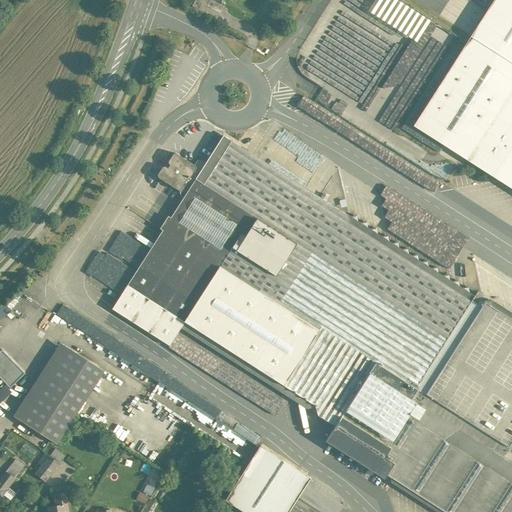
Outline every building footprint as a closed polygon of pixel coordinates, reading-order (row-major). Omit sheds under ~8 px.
[(413,41),(426,17),(396,0),(329,0),(302,48),(304,49),(302,52),(315,59),(318,52),(324,56),(326,52),(330,55),(339,39),(334,36),(339,28),(370,46),(382,24),(413,41)] [(511,0),(493,0),(413,126),(511,189),(511,0)] [(322,96),(319,103),(337,111),(343,99),(322,88),(319,95),(322,96)] [(358,222),(350,224),(349,216),(223,135),(206,163),(201,160),(197,161),(195,165),(195,166),(196,168),(195,170),(200,173),(196,179),(252,216),(296,244),(276,276),(236,250),(232,247),(220,266),(259,291),(260,289),(320,327),(375,363),(416,388),(474,296),(470,293),(462,295),(460,287),(452,289),(450,281),(442,282),(440,281),(439,273),(431,275),(429,267),(421,269),(419,261),(411,262),(409,254),(401,256),(399,248),(391,250),(390,242),(382,244),(380,243),(378,235),(370,236),(368,228),(360,230),(358,222)] [(195,165),(176,153),(173,154),(168,161),(168,162),(169,164),(170,165),(168,168),(165,166),(162,167),(157,175),(158,177),(178,190),(179,189),(181,196),(183,198),(195,179),(196,179),(200,173),(195,170),(196,168),(195,166),(195,165)] [(196,179),(195,179),(183,198),(162,230),(220,267),(220,266),(232,247),(252,216),(196,179)] [(446,254),(461,230),(385,182),(379,192),(386,196),(381,203),(388,208),(384,214),(394,220),(388,230),(417,249),(423,239),(446,254)] [(296,244),(252,216),(232,247),(236,250),(276,276),(296,244)] [(116,223),(83,271),(119,295),(154,243),(126,224),(123,227),(116,223)] [(220,267),(162,230),(138,269),(195,305),(220,267)] [(320,327),(260,289),(259,291),(220,266),(220,267),(195,305),(181,327),(186,331),(195,329),(197,338),(206,336),(208,345),(217,343),(219,352),(228,350),(231,359),(239,358),(241,366),(250,364),(252,373),(261,371),(263,380),(271,378),(273,387),(283,385),(283,386),(320,327)] [(195,305),(138,269),(112,309),(169,345),(181,327),(195,305)] [(511,314),(505,316),(505,314),(503,315),(502,307),(494,309),(492,301),(484,302),(482,294),(477,291),(474,296),(416,388),(511,450),(511,314)] [(69,321),(75,312),(65,304),(58,313),(69,321)] [(11,311),(1,305),(0,305),(0,314),(2,318),(11,311)] [(375,363),(320,327),(283,386),(285,394),(294,393),(296,401),(304,399),(306,408),(315,406),(317,415),(334,426),(335,426),(375,363)] [(61,343),(15,416),(59,443),(105,370),(61,343)] [(1,350),(0,351),(0,377),(0,378),(10,388),(25,374),(1,350)] [(416,388),(375,363),(335,426),(334,426),(325,441),(384,479),(387,475),(434,400),(416,388)] [(0,400),(11,391),(5,385),(0,389),(0,400)] [(511,511),(511,450),(434,400),(387,475),(390,477),(391,483),(399,482),(399,488),(407,488),(408,494),(416,493),(416,495),(417,495),(418,500),(426,500),(426,506),(434,505),(435,511),(443,511),(442,511),(511,511)] [(283,511),(307,476),(260,446),(225,500),(243,511),(283,511)] [(49,456),(35,474),(45,482),(59,464),(49,456)] [(24,466),(15,459),(10,466),(19,472),(24,466)] [(10,466),(6,471),(15,478),(19,473),(19,472),(10,466)] [(0,478),(0,498),(3,494),(10,500),(16,493),(8,487),(15,478),(6,471),(0,478)] [(157,488),(150,482),(144,488),(152,495),(157,488)] [(65,493),(54,495),(56,506),(48,507),(48,511),(65,511),(66,510),(68,510),(65,493)]
